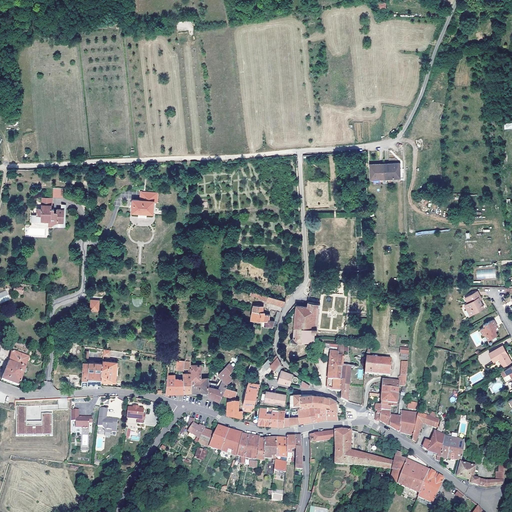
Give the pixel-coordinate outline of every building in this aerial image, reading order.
[(385,177),(385,166),(373,166),(373,177),(385,177)] [(398,166),(385,166),(385,177),(392,177),(392,178),(399,178),(398,173),(400,173),(404,173),(404,169),(400,169),(398,169),(398,166)] [(53,198),(63,198),(63,189),(53,188),(53,198)] [(132,200),(132,214),(139,214),(139,212),(146,212),(146,214),(153,214),(153,203),(155,203),(155,194),(140,193),(140,201),(132,200)] [(35,215),(35,221),(42,221),(49,222),(49,228),(52,228),(52,225),(56,225),(58,225),(58,224),(64,224),(64,218),(62,218),(63,210),(62,210),(57,210),(57,214),(54,213),(54,210),(51,210),(52,199),(43,199),(42,210),(37,209),(37,216),(35,215)] [(62,205),(62,210),(63,210),(62,218),(64,218),(64,224),(58,224),(58,225),(56,225),(56,227),(65,227),(66,206),(62,205)] [(477,279),(496,278),(495,268),(476,270),(477,279)] [(14,286),(13,293),(22,294),(23,288),(14,286)] [(0,292),(0,303),(11,299),(6,290),(0,292)] [(285,301),(251,290),(250,295),(283,306),(285,301)] [(468,303),(464,304),(470,315),(484,307),(480,300),(478,297),(480,296),(477,291),(465,297),(468,303)] [(100,300),(92,299),(92,310),(100,311),(100,300)] [(308,302),(307,306),(297,305),(293,337),(292,337),(291,338),(291,339),(291,340),(291,341),(291,342),(291,343),(292,343),(293,344),(294,344),(295,344),(296,343),(297,343),(297,342),(297,341),(315,340),(314,332),(317,332),(319,304),(308,302)] [(254,305),(252,312),(251,319),(261,320),(265,320),(265,326),(277,327),(279,322),(274,321),(269,320),(270,315),(265,314),(265,312),(263,312),(264,306),(254,305)] [(484,328),(480,330),(483,335),(486,335),(488,339),(497,334),(495,331),(498,329),(493,320),(484,325),(483,327),(484,328)] [(0,347),(0,356),(8,359),(1,379),(18,386),(28,356),(15,350),(7,347),(8,343),(4,342),(3,346),(1,345),(0,347)] [(330,353),(329,363),(343,364),(344,356),(344,346),(339,345),(338,353),(330,353)] [(502,346),(489,353),(494,361),(499,358),(503,366),(511,362),(502,346)] [(280,363),(281,362),(278,357),(272,363),(270,365),(270,366),(274,370),(280,363)] [(367,358),(366,358),(365,374),(390,376),(391,360),(370,358),(367,358)] [(269,359),(263,365),(267,369),(270,366),(270,365),(272,363),(271,361),(269,359)] [(177,360),(176,369),(184,370),(184,369),(185,361),(177,360)] [(117,362),(103,361),(103,363),(102,381),(116,381),(117,362)] [(103,363),(83,362),(82,384),(94,383),(102,383),(102,381),(103,363)] [(230,362),(224,368),(231,374),(231,372),(235,367),(230,362)] [(399,387),(406,387),(408,362),(402,362),(401,377),(399,377),(399,382),(383,381),(383,388),(399,389),(399,387)] [(201,364),(192,364),(191,369),(191,373),(192,392),(202,391),(208,393),(208,387),(208,386),(208,382),(208,379),(201,378),(201,364)] [(275,370),(274,370),(272,372),(280,374),(281,369),(283,365),(279,370),(275,370)] [(511,378),(509,373),(511,371),(511,365),(501,372),(506,382),(511,378)] [(343,375),(342,382),(342,385),(349,386),(351,367),(343,366),(343,370),(343,375)] [(231,374),(224,368),(218,375),(223,379),(228,384),(234,378),(235,377),(231,374)] [(290,384),(293,374),(281,369),(280,374),(278,381),(290,384)] [(184,379),(185,392),(188,392),(192,392),(191,373),(188,373),(183,373),(184,379)] [(328,380),(342,382),(343,375),(328,373),(328,380)] [(175,375),(167,375),(166,393),(175,393),(180,393),(185,392),(184,379),(179,379),(179,378),(175,378),(175,375)] [(226,388),(228,384),(223,379),(218,388),(217,387),(216,389),(225,391),(226,388)] [(301,387),(308,388),(309,385),(302,380),(301,387)] [(342,385),(342,382),(328,380),(327,389),(332,391),(335,392),(341,392),(341,399),(348,403),(349,386),(342,385)] [(248,384),(247,387),(245,394),(245,395),(251,396),(252,391),(258,392),(260,383),(248,381),(248,384)] [(215,388),(208,387),(208,393),(208,396),(220,402),(223,394),(225,391),(216,389),(215,388)] [(225,391),(223,394),(230,397),(243,402),(245,395),(245,394),(226,388),(225,391)] [(398,397),(399,389),(383,388),(382,395),(398,397)] [(251,396),(245,395),(243,402),(243,405),(245,405),(252,405),(257,406),(260,393),(258,392),(252,391),(251,396)] [(266,391),(264,401),(284,404),(286,394),(266,391)] [(382,395),(370,394),(369,405),(373,405),(373,397),(382,398),(382,395)] [(290,396),(290,408),(311,405),(313,405),(313,395),(301,395),(290,396)] [(313,405),(317,405),(320,405),(322,406),(324,407),(323,396),(315,395),(313,395),(313,405)] [(397,407),(398,397),(382,395),(382,398),(381,405),(376,405),(375,411),(378,411),(381,412),(382,406),(391,407),(397,407)] [(327,409),(327,418),(338,419),(337,411),(336,411),(336,401),(330,397),(323,396),(324,407),(327,409)] [(243,419),(243,411),(238,411),(239,401),(228,400),(227,415),(234,415),(240,416),(240,418),(243,419)] [(322,406),(317,406),(319,420),(324,419),(327,418),(327,409),(324,407),(322,406)] [(387,425),(392,428),(392,416),(390,416),(391,407),(382,406),(381,412),(378,411),(377,413),(380,414),(380,421),(387,425)] [(79,415),(79,407),(71,407),(71,418),(76,418),(76,425),(82,425),(89,426),(89,421),(92,421),(92,415),(79,415)] [(134,409),(129,408),(128,419),(139,420),(138,423),(146,424),(147,417),(145,415),(145,410),(139,409),(138,408),(138,407),(135,407),(134,409)] [(289,418),(289,425),(297,424),(316,420),(319,420),(317,407),(311,407),(298,409),(300,418),(289,418)] [(109,409),(101,408),(99,426),(104,427),(106,430),(106,432),(113,433),(113,432),(117,432),(119,420),(110,419),(110,420),(107,420),(107,419),(109,409)] [(272,416),(272,409),(260,408),(259,416),(254,415),(253,423),(257,424),(270,426),(271,418),(272,416)] [(271,418),(270,426),(273,426),(277,426),(279,410),(272,409),(272,416),(271,418)] [(279,410),(277,426),(281,427),(283,427),(289,425),(289,418),(285,417),(286,410),(279,410)] [(400,433),(401,412),(399,412),(399,416),(392,416),(392,428),(396,431),(400,433)] [(413,436),(418,413),(401,412),(400,433),(406,434),(413,436)] [(52,434),(52,413),(41,413),(41,420),(19,420),(19,424),(16,424),(16,434),(52,434)] [(427,416),(419,413),(418,413),(413,436),(412,440),(416,443),(424,424),(425,424),(427,416)] [(427,416),(425,424),(432,426),(434,427),(437,428),(439,420),(437,419),(435,418),(430,417),(427,416)] [(188,432),(200,439),(205,430),(206,429),(202,427),(201,429),(193,424),(195,420),(190,418),(188,426),(191,428),(188,432)] [(138,423),(139,420),(128,419),(127,428),(129,429),(138,430),(138,423)] [(200,439),(198,444),(221,451),(228,430),(223,428),(218,427),(216,433),(205,430),(200,439)] [(233,431),(228,430),(221,451),(237,457),(242,435),(242,433),(233,431)] [(335,439),(335,465),(366,467),(381,469),(380,472),(383,473),(384,469),(390,470),(392,462),(351,452),(352,431),(341,430),(310,435),(310,443),(335,439)] [(422,448),(427,451),(434,453),(440,434),(435,432),(431,442),(426,440),(422,448)] [(445,437),(445,436),(440,434),(434,453),(438,455),(437,459),(437,461),(440,462),(440,457),(445,437)] [(242,435),(237,457),(241,458),(241,464),(244,464),(245,459),(249,436),(244,435),(242,435)] [(254,436),(249,436),(245,459),(257,460),(259,440),(259,437),(254,436)] [(287,437),(287,438),(287,457),(287,462),(291,462),(291,454),(292,454),(292,452),(296,452),(296,436),(291,436),(287,437)] [(459,461),(461,461),(462,461),(463,453),(465,440),(445,437),(440,457),(447,460),(448,459),(459,461)] [(265,439),(264,459),(276,459),(277,457),(277,438),(270,439),(265,439)] [(277,438),(277,457),(287,457),(287,438),(281,438),(277,438)] [(198,449),(195,459),(204,462),(207,452),(198,449)] [(402,473),(406,461),(407,460),(401,458),(402,455),(397,452),(392,470),(393,470),(402,473)] [(276,460),(274,471),(286,473),(287,462),(277,460),(276,460)] [(417,466),(406,461),(402,473),(398,485),(420,494),(429,471),(417,466)] [(504,473),(505,463),(499,461),(499,473),(496,473),(496,482),(488,482),(473,479),(476,467),(460,463),(457,477),(470,481),(469,484),(478,486),(487,488),(505,484),(504,479),(504,473)] [(256,470),(257,463),(251,462),(249,469),(256,470)] [(393,470),(390,483),(398,485),(402,473),(393,470)] [(420,494),(418,498),(433,504),(445,479),(435,474),(429,471),(420,494)] [(460,499),(464,495),(458,490),(454,495),(460,499)]
